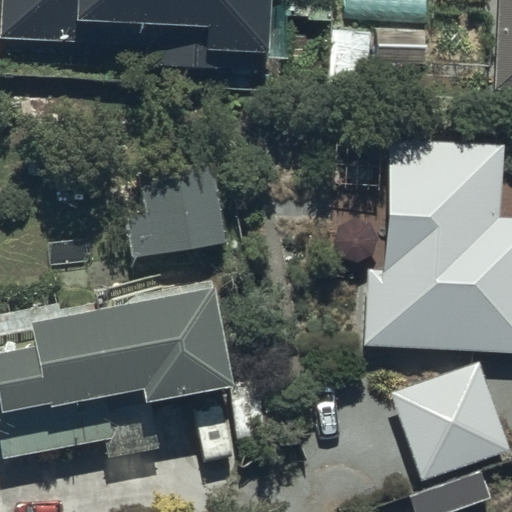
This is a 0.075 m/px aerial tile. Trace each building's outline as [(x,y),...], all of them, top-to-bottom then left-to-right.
[(2,0),(1,33),(147,40),(146,61),(273,67),(275,0),(2,0)] [(412,0),(375,0),(375,48),(412,48),(412,0)] [(511,0),(500,0),(497,83),(511,84),(511,0)] [(368,30),(330,29),(329,88),(367,89),(368,30)] [(505,142),(393,138),(388,266),(368,265),(365,344),(511,349),(511,215),(502,215),(505,142)] [(215,158),(138,173),(146,217),(128,221),(135,257),(231,238),(215,158)] [(218,277),(29,313),(34,339),(0,345),(0,403),(46,394),(47,399),(140,381),(143,396),(237,378),(218,277)] [(511,442),(482,356),(392,388),(423,478),(511,446),(511,442)]
